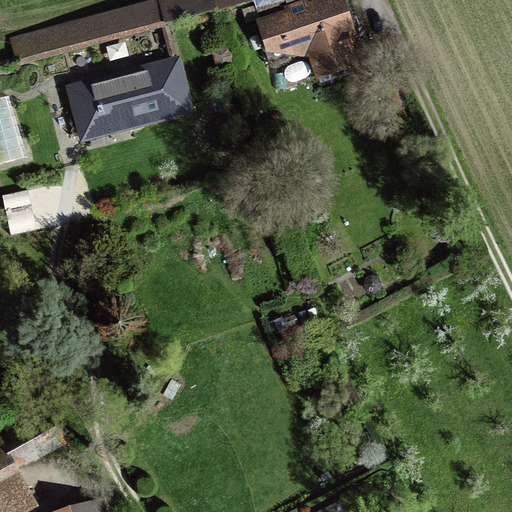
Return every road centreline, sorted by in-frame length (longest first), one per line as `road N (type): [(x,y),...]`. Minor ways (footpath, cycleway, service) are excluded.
road 1 (track): [(144,511),(101,440),(92,411),(101,370),(65,305),(58,274),(68,188)]
road 2 (track): [(511,286),(375,0)]
